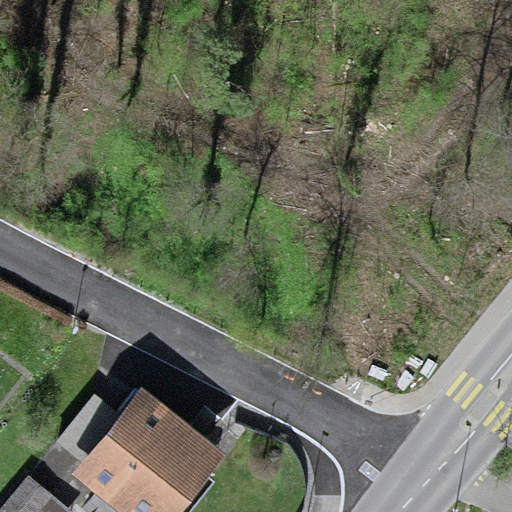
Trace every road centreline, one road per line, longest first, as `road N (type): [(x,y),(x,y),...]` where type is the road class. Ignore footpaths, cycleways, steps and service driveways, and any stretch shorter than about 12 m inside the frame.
road 1 (residential): [(427,486),(0,249)]
road 2 (unclassified): [(427,486),(511,383)]
